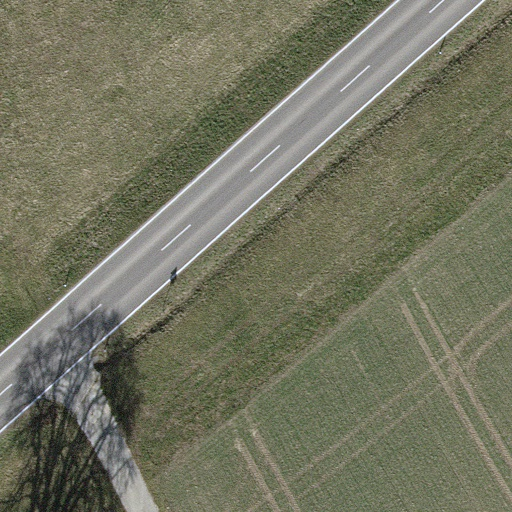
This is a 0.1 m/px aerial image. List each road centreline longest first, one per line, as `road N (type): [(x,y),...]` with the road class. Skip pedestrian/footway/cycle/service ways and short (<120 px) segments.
road 1 (secondary): [(0,394),(444,0)]
road 2 (track): [(64,336),(151,511)]
